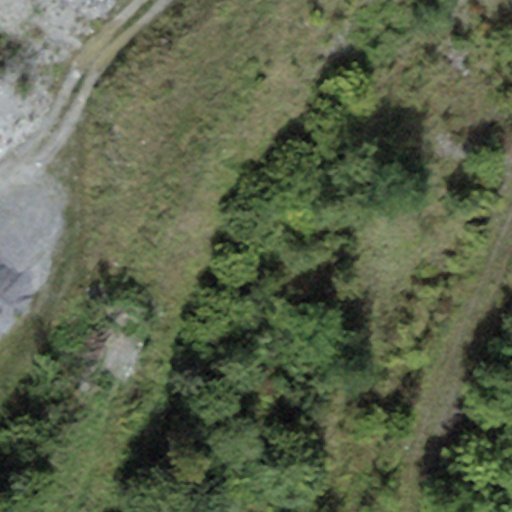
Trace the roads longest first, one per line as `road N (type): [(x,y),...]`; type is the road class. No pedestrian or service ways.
road 1 (track): [(416,511),(430,438),(511,240)]
road 2 (track): [(152,0),(93,56),(51,133),(0,180)]
